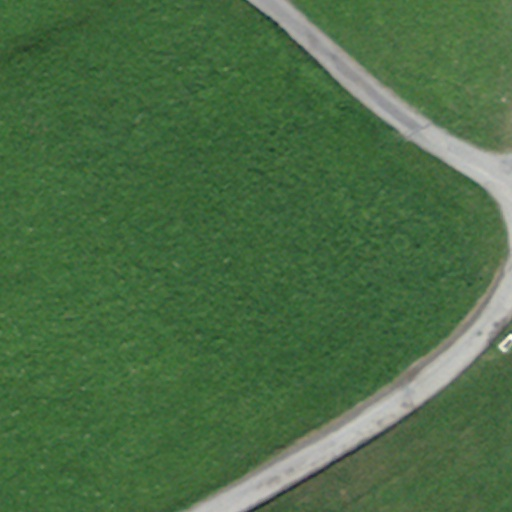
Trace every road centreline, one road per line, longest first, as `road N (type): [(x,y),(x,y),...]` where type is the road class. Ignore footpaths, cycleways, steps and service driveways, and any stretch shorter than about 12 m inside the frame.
road 1 (track): [(213,511),(376,415),(501,308),(511,259)]
road 2 (track): [(511,188),(341,49),(294,0)]
